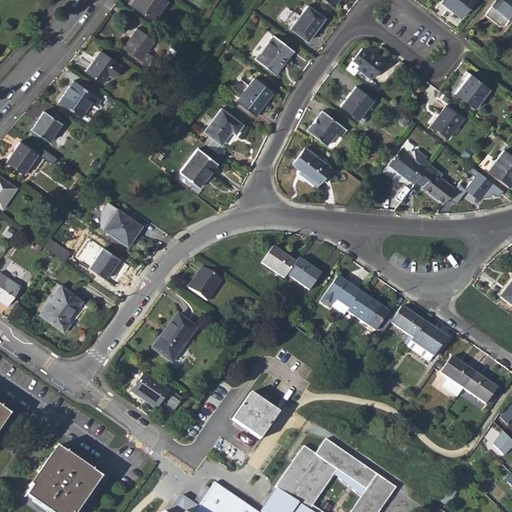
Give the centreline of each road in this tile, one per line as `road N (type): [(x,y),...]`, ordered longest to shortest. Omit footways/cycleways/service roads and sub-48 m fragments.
road 1 (residential): [(263,214),(186,244),(76,371)]
road 2 (residential): [(263,214),(260,192),(277,137),(359,18)]
road 3 (residential): [(496,229),(333,220)]
road 4 (residential): [(333,220),(391,274),(417,288),(439,288)]
road 5 (tertiary): [(0,97),(82,0)]
